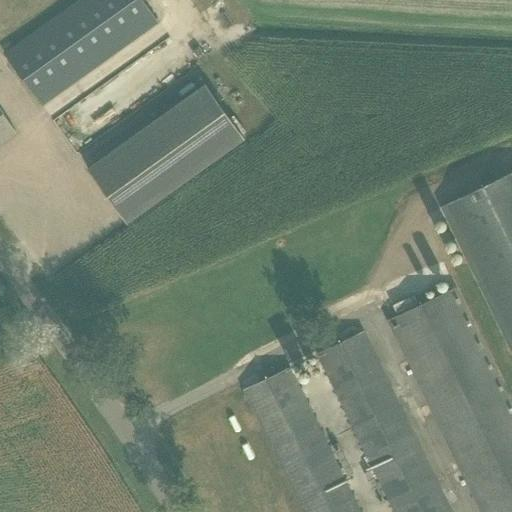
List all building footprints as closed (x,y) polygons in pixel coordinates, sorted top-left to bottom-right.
[(79,0),(4,54),(41,106),(158,22),(142,0),(79,0)] [(88,169),(127,224),(244,140),(204,85),(88,169)] [(0,148),(18,135),(0,109),(0,148)] [(511,172),(440,208),(511,355),(511,172)] [(387,320),(480,511),(511,511),(511,402),(456,287),(387,320)] [(414,295),(392,305),(396,314),(418,304),(414,295)] [(316,354),(393,511),(452,511),(365,330),(316,354)] [(250,402),(304,511),(361,511),(290,367),(244,390),(247,394),(244,395),(247,403),(250,402)]
